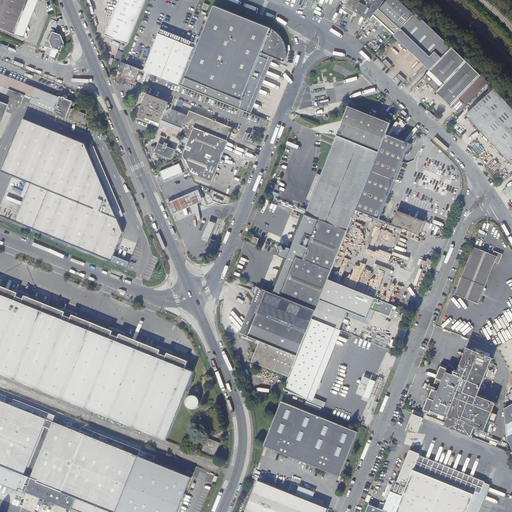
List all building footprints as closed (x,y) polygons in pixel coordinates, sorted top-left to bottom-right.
[(32,2),(33,0),(0,0),(0,29),(19,36),(21,31),(25,29),(23,25),(25,19),(30,18),(28,13),(30,8),(34,7),(32,2)] [(118,0),(105,35),(128,44),(145,0),(118,0)] [(374,15),(385,0),(349,0),(349,1),(343,10),(353,16),(355,12),(370,20),(374,15)] [(397,33),(399,31),(413,15),(414,14),(399,0),(398,0),(387,0),(374,15),(386,26),(385,27),(391,33),(392,32),(395,35),(397,33)] [(207,96),(225,104),(257,23),(215,6),(202,39),(198,38),(196,44),(199,45),(197,50),(193,48),(179,85),(207,96)] [(429,71),(449,50),(413,15),(399,31),(427,59),(422,64),(429,71)] [(49,18),(41,39),(44,40),(42,45),(55,51),(56,47),(59,49),(60,46),(62,46),(62,45),(62,44),(62,43),(60,42),(61,42),(58,35),(55,34),(56,32),(54,28),(57,21),(49,18)] [(271,28),(257,23),(225,104),(247,112),(269,56),(273,58),(282,61),(284,62),(285,60),(286,57),(286,55),(286,51),(285,48),(285,46),(284,42),(282,39),(280,36),(276,32),(274,31),(273,30),(272,31),(270,30),(271,28)] [(393,37),(422,64),(427,59),(399,31),(397,33),(395,35),(393,37)] [(146,72),(179,85),(193,48),(158,34),(143,71),(146,72)] [(453,46),(449,50),(429,71),(442,84),(439,87),(435,91),(451,106),(458,98),(464,104),(486,81),(470,64),(453,46)] [(247,112),(251,114),(272,60),(273,58),(269,56),(247,112)] [(122,76),(126,78),(135,81),(140,69),(127,64),(122,76)] [(425,74),(439,87),(442,84),(429,71),(425,74)] [(30,104),(82,125),(85,115),(74,110),(73,111),(70,110),(73,102),(68,100),(69,97),(65,96),(64,98),(61,97),(61,99),(33,88),(33,89),(0,75),(0,92),(23,101),(25,98),(30,100),(31,98),(32,99),(30,104)] [(324,84),(310,87),(311,97),(316,117),(330,115),(326,94),(324,84)] [(511,108),(505,101),(493,89),(467,113),(510,159),(511,156),(511,108)] [(194,127),(229,141),(234,129),(192,112),(190,117),(169,108),(171,103),(149,95),(144,109),(141,108),(139,108),(136,115),(140,117),(139,119),(151,124),(152,122),(183,134),(182,138),(189,141),(194,127)] [(305,216),(348,233),(357,211),(370,178),(379,154),(386,136),(391,125),(348,108),(321,176),(310,202),(305,216)] [(31,184),(15,223),(112,262),(124,233),(86,144),(23,119),(2,172),(31,184)] [(182,155),(190,173),(212,182),(219,164),(222,164),(223,160),(221,160),(229,141),(194,127),(189,141),(184,151),(182,155)] [(370,178),(392,187),(406,154),(409,152),(411,146),(386,136),(379,154),(370,178)] [(158,143),(154,153),(171,160),(176,151),(158,143)] [(94,146),(89,149),(125,232),(130,230),(94,146)] [(184,173),(180,163),(176,165),(175,162),(172,163),(173,166),(160,171),(164,181),(166,180),(166,179),(177,174),(177,175),(184,173)] [(452,181),(424,170),(418,186),(446,197),(452,181)] [(306,200),(310,202),(321,176),(316,174),(306,200)] [(357,211),(379,219),(392,187),(370,178),(357,211)] [(169,202),(174,213),(189,207),(203,201),(199,190),(184,196),(169,202)] [(228,204),(230,197),(216,191),(213,198),(228,204)] [(296,208),(297,204),(276,199),(274,203),(296,208)] [(437,205),(448,209),(450,206),(438,201),(437,205)] [(391,224),(418,235),(421,230),(422,230),(426,221),(417,217),(417,219),(397,211),(391,224)] [(317,310),(329,280),(348,233),(305,216),(291,251),(285,265),(274,294),(317,310)] [(210,221),(203,238),(209,241),(216,223),(210,221)] [(473,247),(454,294),(478,304),(494,263),(496,263),(496,262),(498,262),(501,254),(493,251),(492,255),(473,247)] [(350,271),(360,273),(363,260),(353,258),(350,271)] [(0,275),(16,282),(17,278),(0,271),(0,275)] [(159,339),(127,326),(111,320),(80,307),(63,300),(32,288),(23,284),(16,282),(0,275),(0,354),(172,424),(198,360),(189,356),(191,352),(174,346),(159,339)] [(17,278),(33,285),(34,283),(18,276),(17,278)] [(17,278),(16,282),(23,284),(32,288),(33,285),(17,278)] [(389,317),(393,306),(329,280),(317,310),(313,320),(336,329),(339,330),(346,310),(367,318),(370,310),(389,317)] [(63,300),(64,297),(33,285),(32,288),(63,300)] [(239,327),(245,329),(260,289),(255,287),(239,327)] [(252,364),(289,379),(313,320),(317,310),(274,294),(268,292),(260,289),(245,329),(243,336),(260,343),(252,364)] [(64,297),(81,304),(82,302),(65,295),(64,297)] [(64,297),(63,300),(80,307),(81,304),(64,297)] [(111,320),(112,317),(81,304),(80,307),(111,320)] [(112,317),(128,323),(129,321),(113,315),(112,317)] [(111,320),(127,326),(128,323),(112,317),(111,320)] [(336,329),(313,320),(289,379),(285,390),(308,399),(336,329)] [(159,339),(160,336),(128,323),(127,326),(159,339)] [(160,336),(176,342),(176,340),(161,334),(160,336)] [(159,339),(174,346),(176,342),(160,336),(159,339)] [(174,346),(191,352),(192,349),(176,342),(174,346)] [(459,369),(485,380),(493,360),(483,356),(485,353),(476,350),(474,352),(467,349),(459,369)] [(475,406),(478,397),(485,380),(459,369),(458,372),(454,370),(451,366),(447,369),(447,370),(441,368),(436,380),(437,380),(434,389),(429,386),(428,388),(427,388),(426,390),(428,392),(429,393),(431,392),(432,391),(433,391),(429,400),(428,399),(424,411),(429,413),(430,411),(444,417),(443,418),(444,420),(446,421),(444,427),(471,438),(474,428),(484,432),(491,412),(475,406)] [(357,393),(370,398),(377,379),(364,374),(357,393)] [(187,395),(187,408),(199,407),(199,395),(187,395)] [(475,406),(491,412),(495,404),(478,397),(475,406)] [(0,483),(25,493),(26,492),(27,490),(44,497),(42,502),(43,503),(49,505),(50,501),(57,504),(57,502),(81,511),(113,511),(132,467),(143,471),(150,454),(80,425),(77,431),(3,401),(0,400),(0,483)] [(359,432),(282,402),(265,444),(304,460),(304,462),(315,467),(316,465),(342,475),(344,469),(347,470),(350,463),(347,462),(359,432)] [(423,419),(413,415),(408,429),(418,433),(423,419)] [(204,449),(217,455),(222,442),(209,436),(204,449)] [(477,511),(482,500),(482,498),(486,500),(491,487),(487,486),(488,484),(486,483),(419,456),(420,454),(413,452),(410,459),(407,458),(395,487),(393,486),(383,511),(368,505),(365,511),(477,511)] [(210,482),(212,474),(197,470),(195,478),(210,482)] [(327,511),(328,509),(311,502),(297,496),(259,481),(246,511),(327,511)] [(297,496),(311,502),(314,494),(300,489),(297,496)]
